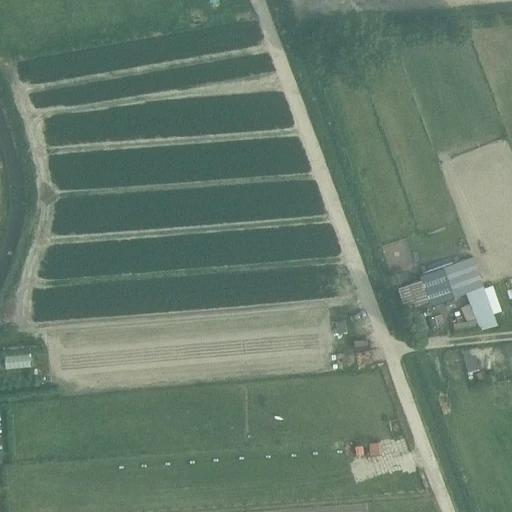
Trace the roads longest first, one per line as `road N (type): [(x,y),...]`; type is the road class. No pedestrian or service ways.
road 1 (track): [(447,511),(260,0)]
road 2 (track): [(387,347),(511,334)]
